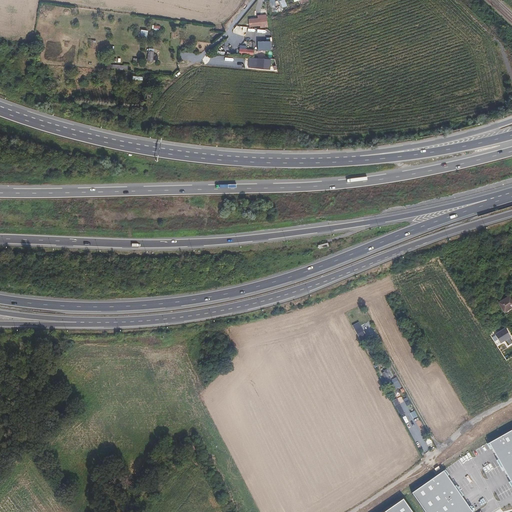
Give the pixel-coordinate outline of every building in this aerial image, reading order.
[(249,27),(268,27),(267,15),(249,16),(249,27)] [(140,37),(146,38),(148,31),(141,29),(140,37)] [(271,41),(258,41),(258,51),(271,50),(271,41)] [(256,69),(271,69),(271,59),(257,58),(256,69)] [(511,306),(511,300),(509,295),(498,302),(504,312),(511,306)] [(354,329),(360,340),(367,337),(361,325),(354,329)] [(505,327),(495,333),(500,342),(510,335),(505,327)] [(388,379),(393,377),(390,369),(384,371),(388,379)] [(394,402),(400,416),(405,414),(398,400),(394,402)] [(511,428),(489,442),(511,483),(511,428)] [(442,470),(411,492),(425,511),(469,511),(471,511),(442,470)] [(411,511),(403,498),(381,511),(411,511)]
